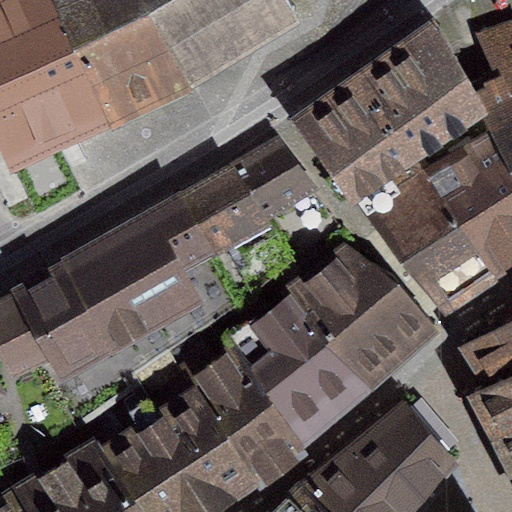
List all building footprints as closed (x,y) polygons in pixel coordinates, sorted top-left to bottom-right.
[(111,109),(59,0),(0,0),(0,124),(14,154),(63,131),(111,109)] [(183,76),(146,0),(59,0),(111,109),(183,76)] [(146,0),(183,76),(304,18),(295,0),(146,0)] [(366,67),(413,153),(476,107),(483,103),(473,86),(436,17),(366,67)] [(485,121),(511,170),(511,25),(483,37),(500,72),(473,86),(483,103),(476,107),(485,121)] [(296,115),(356,195),(413,153),(366,67),(296,115)] [(429,167),(494,270),(511,257),(511,170),(485,121),(471,132),(476,141),(429,167)] [(279,142),(234,168),(264,213),(310,185),(279,142)] [(365,207),(444,301),(494,270),(429,167),(365,207)] [(234,168),(184,196),(206,245),(224,236),(251,291),(297,257),(264,213),(234,168)] [(61,371),(197,294),(185,271),(212,256),(206,245),(184,196),(80,254),(82,260),(21,294),(52,354),(61,371)] [(351,249),(289,294),(370,380),(435,323),(394,274),(351,249)] [(252,324),(234,341),(299,438),(370,380),(289,294),(277,304),(263,286),(240,304),(252,324)] [(52,354),(21,294),(0,304),(0,340),(16,372),(52,354)] [(511,304),(501,312),(508,324),(459,353),(481,393),(511,375),(511,304)] [(174,349),(201,389),(255,471),(261,479),(302,446),(299,438),(234,341),(216,357),(199,336),(174,349)] [(511,439),(511,375),(481,393),(465,403),(492,451),(511,439)] [(194,511),(227,491),(255,471),(201,389),(108,451),(148,511),(194,511)] [(406,401),(305,484),(333,511),(402,511),(454,453),(406,401)] [(100,438),(20,485),(38,511),(148,511),(108,451),(100,438)] [(511,439),(492,451),(511,483),(511,439)] [(333,511),(305,484),(276,511),(333,511)] [(38,511),(20,485),(0,498),(0,511),(38,511)]
